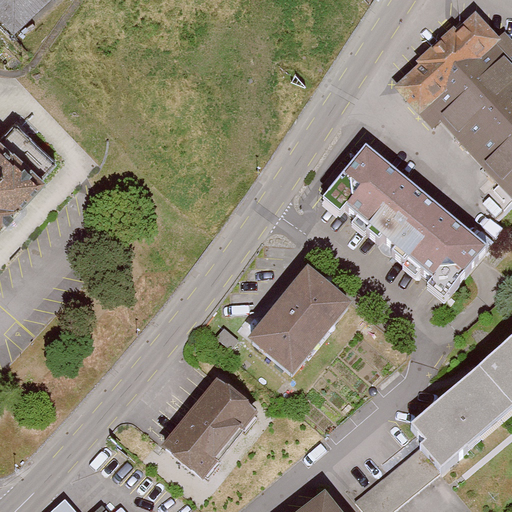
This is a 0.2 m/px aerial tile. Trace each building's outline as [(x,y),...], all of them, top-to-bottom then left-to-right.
[(0,0),(0,5),(25,32),(57,0),(0,0)] [(511,58),(481,23),(399,93),(437,138),(447,129),(511,204),(511,58)] [(0,219),(62,156),(26,121),(11,136),(0,125),(0,219)] [(489,258),(369,159),(331,204),(451,304),(489,258)] [(310,280),(253,349),(296,383),(352,314),(310,280)] [(511,425),(511,357),(418,439),(432,455),(424,461),(444,484),(511,425)] [(257,423),(218,393),(166,458),(204,488),(257,423)] [(397,511),(430,483),(407,459),(357,504),(363,511),(397,511)]
